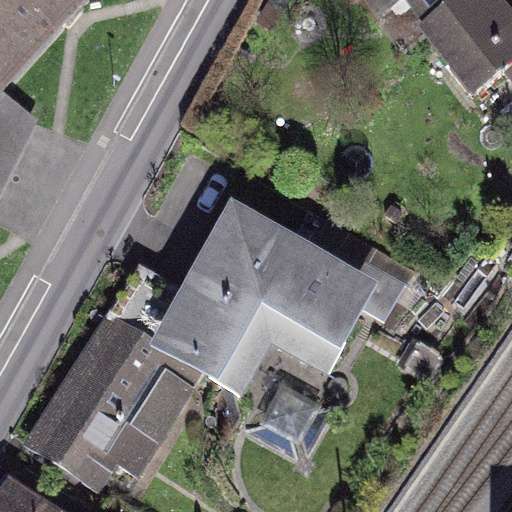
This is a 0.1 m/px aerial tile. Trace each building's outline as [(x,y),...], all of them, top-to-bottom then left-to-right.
[(0,0),(0,86),(78,0),(0,0)] [(380,0),(407,35),(449,0),(380,0)] [(511,39),(480,0),(449,0),(407,35),(469,111),(511,75),(511,39)] [(0,112),(0,183),(30,127),(0,112)] [(317,260),(223,209),(145,354),(235,402),(266,345),(333,381),(371,310),(400,326),(422,285),(330,236),(317,260)] [(186,390),(96,335),(30,442),(98,483),(113,460),(134,473),(186,390)] [(52,511),(18,492),(5,511),(52,511)]
